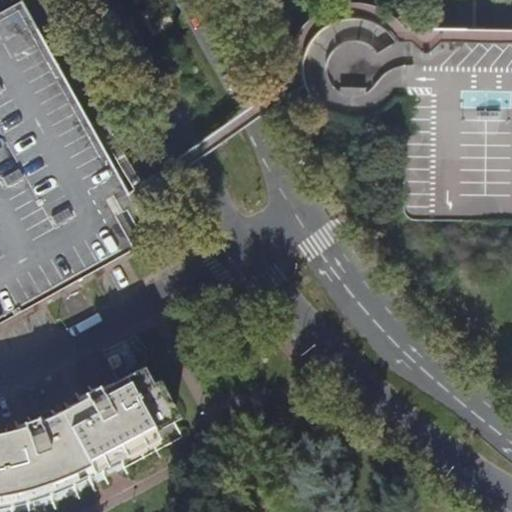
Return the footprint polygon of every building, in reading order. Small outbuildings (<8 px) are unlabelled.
[(0,328),(128,259),(155,245),(133,205),(129,199),(21,4),(0,15),(0,328)] [(511,41),(467,41),(453,41),(444,41),(434,53),(426,53),(414,42),(400,42),(396,35),(390,28),(377,20),(363,16),(353,16),(340,19),(330,23),(322,29),(315,36),(311,44),(307,55),(306,68),(306,77),(309,81),(320,102),(329,108),(340,113),(351,116),(362,117),(373,115),(382,111),(391,106),(397,101),(400,97),(409,97),(405,210),(409,217),(415,220),(511,221),(511,41)] [(0,502),(14,500),(43,491),(54,488),(80,476),(111,459),(155,434),(174,424),(154,387),(147,390),(137,375),(88,403),(73,412),(59,420),(40,430),(25,435),(21,436),(9,440),(0,442),(0,502)] [(73,412),(88,403),(84,396),(70,404),(73,412)] [(21,436),(25,435),(23,427),(7,432),(9,440),(21,436)]
